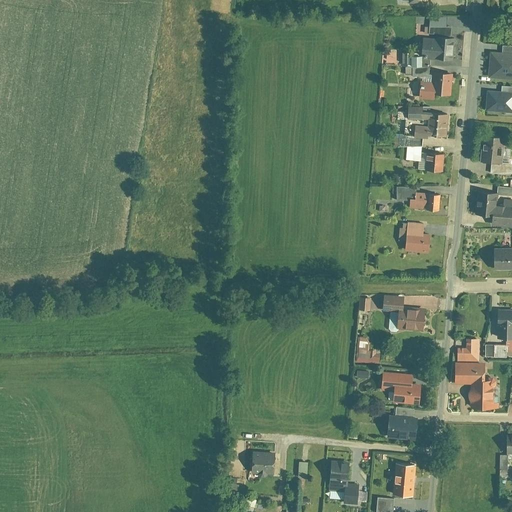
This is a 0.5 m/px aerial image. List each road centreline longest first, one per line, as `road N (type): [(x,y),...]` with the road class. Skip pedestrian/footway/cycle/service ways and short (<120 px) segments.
road 1 (residential): [(449,282),(475,18)]
road 2 (residential): [(243,15),(475,18)]
road 3 (residential): [(436,446),(287,433)]
road 4 (residential): [(438,420),(449,282)]
